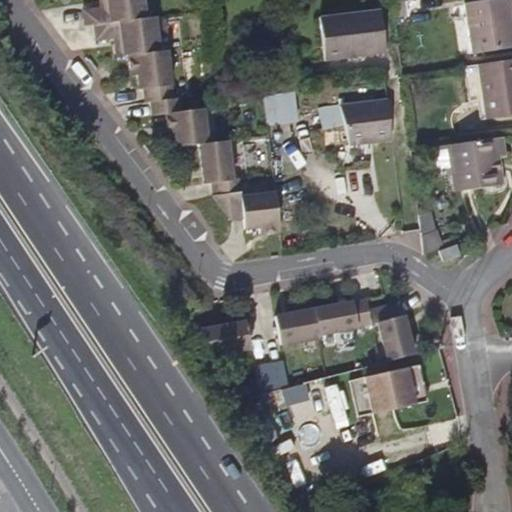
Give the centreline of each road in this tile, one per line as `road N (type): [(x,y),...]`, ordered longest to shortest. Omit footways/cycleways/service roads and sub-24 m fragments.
road 1 (residential): [(10,0),(215,274),(235,278),(380,255),(456,297)]
road 2 (primary): [(233,511),(0,152)]
road 3 (primary): [(0,239),(175,504)]
road 4 (residential): [(456,297),(492,511)]
